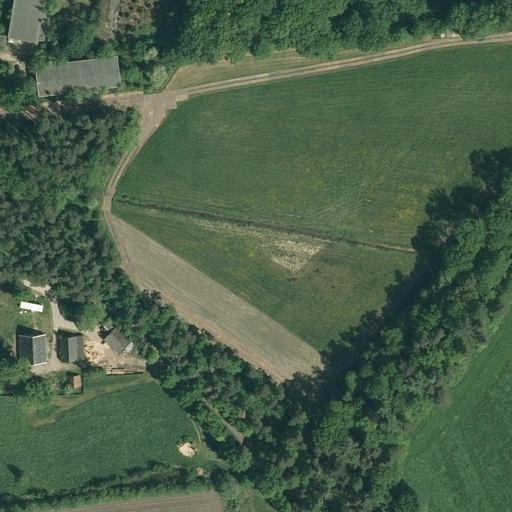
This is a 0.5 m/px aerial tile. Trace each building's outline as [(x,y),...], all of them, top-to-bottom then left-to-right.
[(37,41),(38,39),(44,40),(49,13),(42,12),(43,0),(13,0),(7,36),(37,41)] [(35,65),(39,95),(121,85),(117,54),(35,65)] [(118,354),(124,347),(130,353),(137,347),(132,340),(117,325),(110,320),(104,327),(110,332),(103,339),(118,354)] [(20,335),(21,362),(45,361),(44,334),(20,335)] [(60,336),(61,361),(84,360),(83,336),(60,336)] [(0,386),(7,387),(7,394),(22,394),(22,387),(22,366),(0,367),(0,386)]
